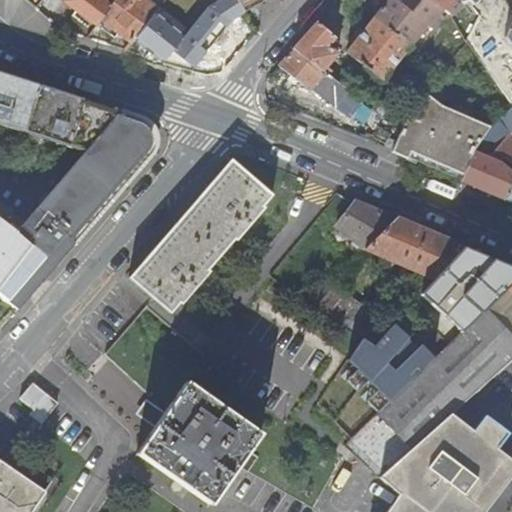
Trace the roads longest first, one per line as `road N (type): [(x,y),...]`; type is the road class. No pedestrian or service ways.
road 1 (tertiary): [(511,241),(208,113)]
road 2 (residential): [(208,113),(0,365)]
road 3 (tertiary): [(208,113),(0,39)]
road 4 (residential): [(306,0),(208,113)]
